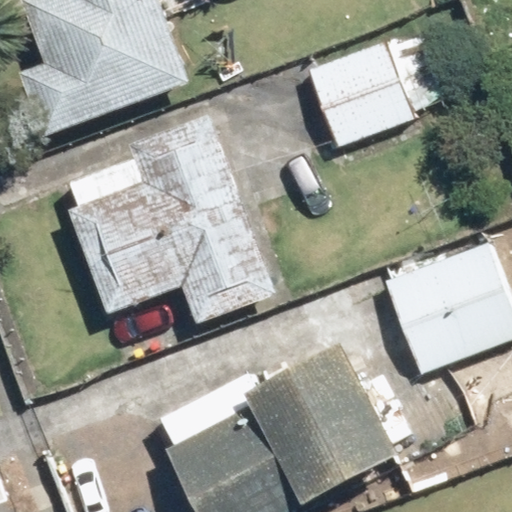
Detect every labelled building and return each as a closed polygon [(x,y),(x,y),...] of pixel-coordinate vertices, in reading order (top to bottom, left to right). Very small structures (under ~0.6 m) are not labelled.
[(42,0),(5,15),(55,140),(109,119),(111,122),(201,85),(165,0),(42,0)] [(318,69),(348,148),(422,120),(392,41),(318,69)] [(137,146),(153,192),(79,219),(113,312),(185,286),(198,322),(277,294),(217,119),(137,146)] [(396,284),(427,372),(511,343),(511,270),(504,247),(396,284)] [(169,450),(203,511),(294,511),(399,453),(342,353),(169,450)]
